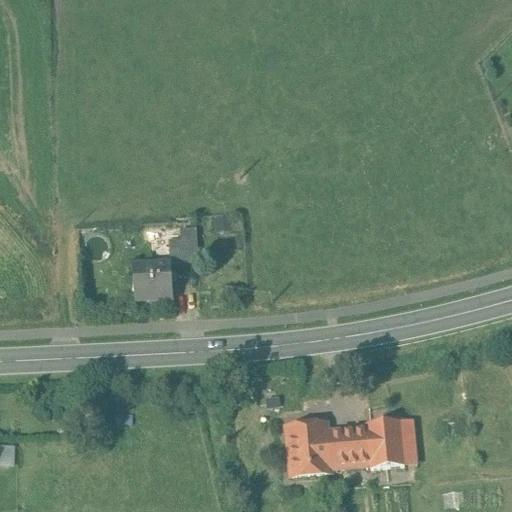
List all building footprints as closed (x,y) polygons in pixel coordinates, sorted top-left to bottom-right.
[(183,241),(183,244),(197,243),(197,230),(183,230),(183,241)] [(171,267),(171,268),(185,267),(183,244),(183,241),(165,242),(167,267),(171,267)] [(197,243),(183,244),(185,267),(199,266),(197,243)] [(167,267),(134,269),(136,304),(172,302),(171,268),(171,267),(167,267)] [(400,425),(367,428),(370,468),(371,472),(404,469),(404,468),(400,426),(400,425)] [(326,427),(287,431),(291,480),(331,476),(331,472),(370,468),(367,432),(327,435),(326,427)]
